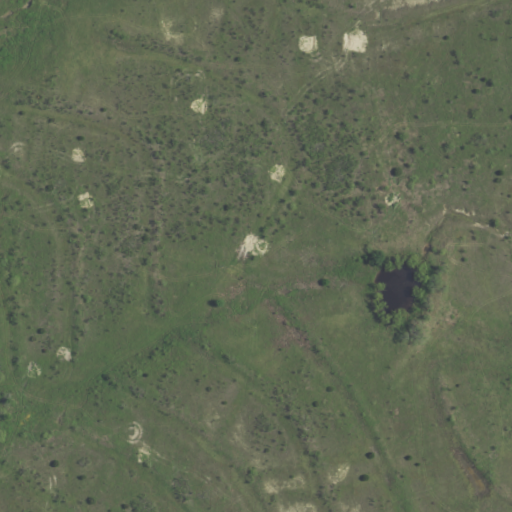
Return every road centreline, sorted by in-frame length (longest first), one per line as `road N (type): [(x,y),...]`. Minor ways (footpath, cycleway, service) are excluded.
road 1 (residential): [(511,436),(422,399),(148,345),(0,367)]
road 2 (residential): [(0,186),(73,161),(203,62),(328,11)]
road 3 (residential): [(324,0),(372,110),(412,169),(511,263)]
road 4 (residential): [(220,55),(244,117),(257,198)]
road 5 (residential): [(331,511),(364,426),(369,388)]
road 6 (residential): [(0,244),(33,360)]
